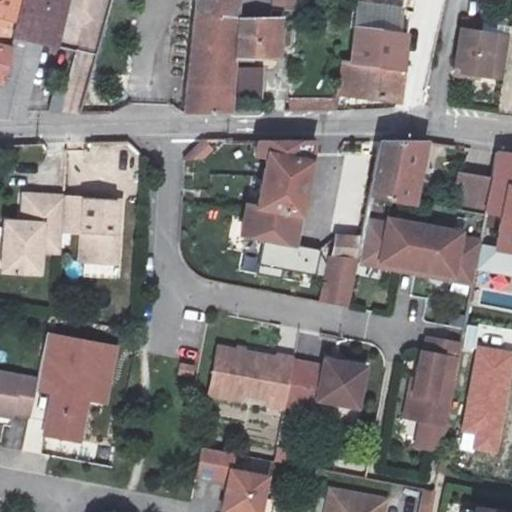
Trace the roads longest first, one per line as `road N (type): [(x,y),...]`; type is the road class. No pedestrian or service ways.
road 1 (residential): [(396,334),(162,293),(176,123)]
road 2 (residential): [(511,134),(422,120),(176,123)]
road 3 (residential): [(176,123),(0,129)]
